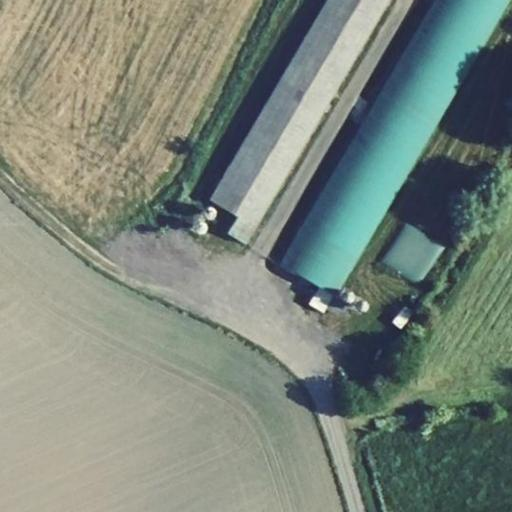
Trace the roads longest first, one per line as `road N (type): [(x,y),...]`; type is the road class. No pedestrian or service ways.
road 1 (track): [(294,351),(81,261),(0,178)]
road 2 (residential): [(359,511),(328,404),(294,351)]
